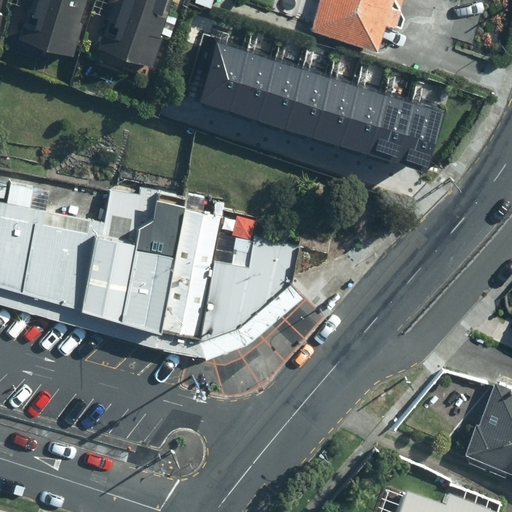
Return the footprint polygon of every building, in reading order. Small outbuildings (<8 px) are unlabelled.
[(71,57),(88,0),(32,0),(20,42),(71,57)] [(156,69),(176,0),(120,0),(104,54),(156,69)] [(401,0),(317,0),(309,29),(375,48),(376,43),(388,47),(401,0)] [(216,32),(198,91),(419,158),(437,99),(216,32)] [(146,187),(144,197),(122,324),(161,335),(162,331),(184,210),(187,195),(146,187)] [(105,222),(101,222),(84,311),(83,313),(122,324),(144,197),(111,191),(105,222)] [(39,210),(0,202),(0,287),(23,294),(39,210)] [(101,222),(39,210),(23,294),(84,311),(101,222)] [(184,210),(162,331),(200,339),(200,337),(213,265),(221,217),(184,210)] [(213,265),(200,337),(237,329),(293,284),(299,246),(255,237),(249,272),(213,265)] [(511,389),(488,380),(461,450),(511,469),(511,389)] [(442,502),(403,487),(393,511),(501,511),(446,491),(442,502)]
